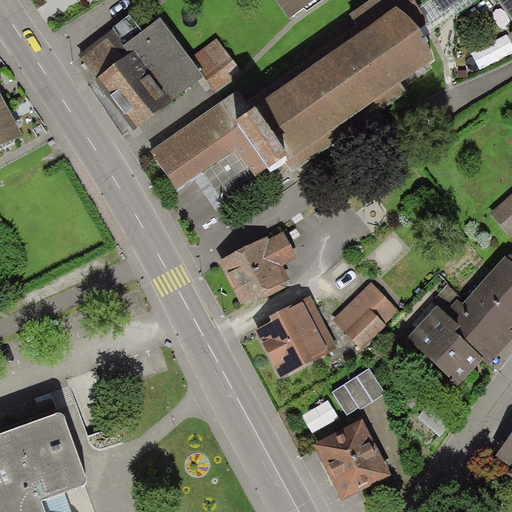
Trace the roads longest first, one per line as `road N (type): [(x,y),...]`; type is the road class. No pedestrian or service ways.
road 1 (tertiary): [(0,7),(113,177),(296,511)]
road 2 (residential): [(511,388),(438,468),(414,511)]
